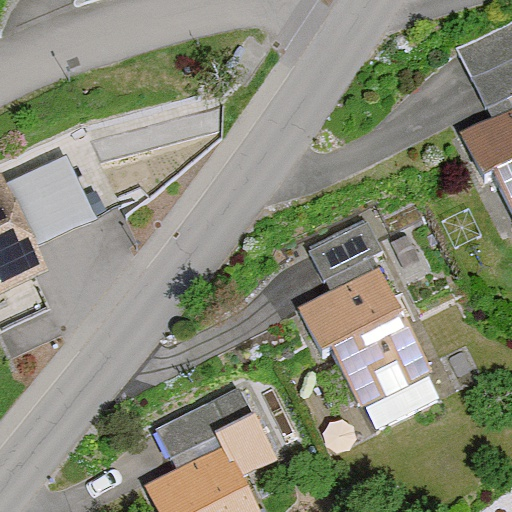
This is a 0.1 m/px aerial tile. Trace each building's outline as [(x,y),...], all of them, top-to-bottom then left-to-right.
[(511,21),(463,46),(492,105),(511,95),(511,21)] [(511,125),(472,146),(511,221),(511,125)] [(23,173),(46,237),(98,219),(74,154),(23,173)] [(11,196),(0,200),(0,327),(52,309),(11,196)] [(317,253),(335,286),(385,258),(367,225),(317,253)] [(397,287),(307,326),(363,455),(453,416),(397,287)] [(253,511),(234,464),(149,498),(154,511),(253,511)]
